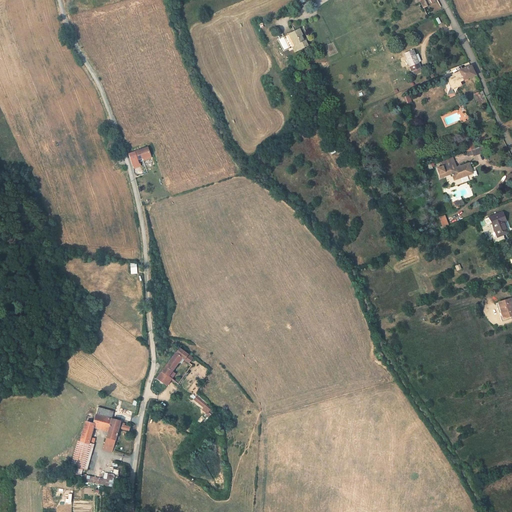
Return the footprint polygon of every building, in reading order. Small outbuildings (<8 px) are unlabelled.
[(429,9),(424,0),(423,0),(420,2),(425,11),(429,9)] [(304,40),(301,35),(302,34),(300,29),(289,34),(295,46),(297,45),(299,49),(308,45),(305,40),(304,40)] [(415,56),(412,51),(405,54),(407,60),(415,56)] [(419,69),(415,56),(407,60),(412,72),(413,71),(414,75),(415,76),(420,73),(420,72),(419,69)] [(475,76),(470,66),(459,71),(460,73),(454,76),(455,77),(458,84),(475,76)] [(484,97),(480,89),(476,91),(479,99),(484,97)] [(130,169),(130,171),(130,172),(137,170),(132,154),(125,156),(130,169)] [(472,173),(468,162),(456,166),(454,161),(436,167),(439,175),(445,173),(444,171),(450,170),(451,173),(453,179),(472,173)] [(506,233),(500,219),(503,218),(500,212),(487,217),(495,238),(506,233)] [(448,225),(445,215),(440,217),(443,225),(441,226),(442,228),(448,225)] [(511,312),(511,309),(509,301),(495,305),(499,317),(511,312)] [(501,323),(511,319),(511,312),(499,317),(501,323)] [(182,351),(181,353),(177,351),(155,381),(164,388),(170,380),(166,377),(172,370),(173,369),(179,360),(186,365),(187,365),(190,360),(184,355),(184,354),(184,353),(182,351)] [(166,377),(170,380),(176,372),(172,370),(166,377)] [(110,414),(94,409),(92,417),(109,421),(110,414)] [(92,417),(92,420),(91,423),(90,426),(83,424),(80,436),(88,438),(91,426),(106,431),(103,443),(112,446),(117,423),(109,421),(92,417)] [(78,443),(86,445),(88,438),(80,436),(78,443)] [(90,483),(113,487),(116,474),(105,472),(104,478),(91,476),(90,483)]
